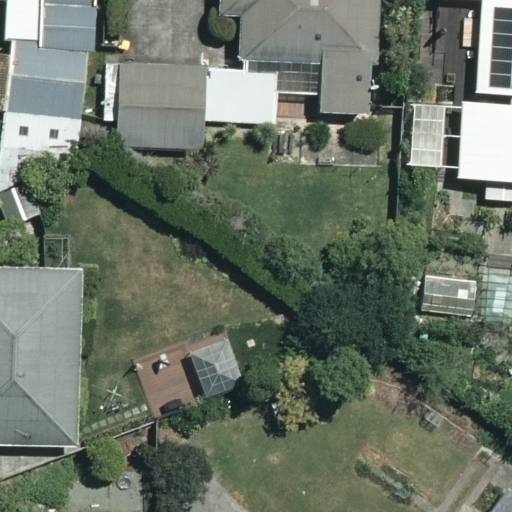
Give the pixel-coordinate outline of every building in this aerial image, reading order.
[(2,0),(0,106),(0,149),(76,151),(79,47),(91,47),(92,0),(2,0)] [(370,0),(214,0),(215,10),(237,10),(236,59),(312,61),(311,107),(367,109),(370,0)] [(511,0),(476,0),(471,95),(458,94),(453,174),(511,176),(511,0)] [(272,68),(106,63),(104,143),(188,145),(189,121),(270,123),(272,68)] [(72,263),(0,263),(0,440),(72,440),(72,263)] [(511,511),(511,472),(483,511),(511,511)]
